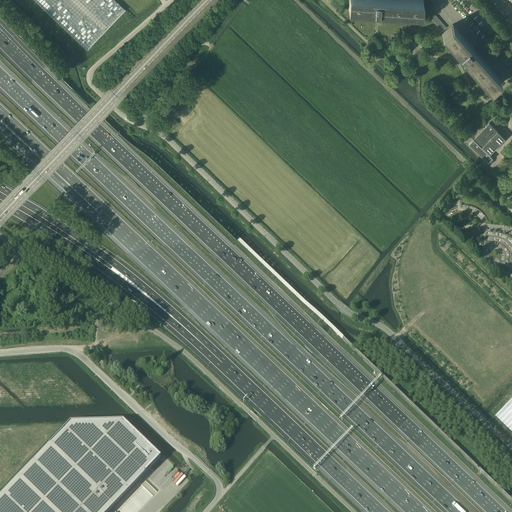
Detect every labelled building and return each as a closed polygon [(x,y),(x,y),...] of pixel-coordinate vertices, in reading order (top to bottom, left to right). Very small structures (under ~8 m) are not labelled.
[(125,9),(115,0),(34,0),(87,50),(125,9)] [(422,14),(423,0),(349,0),(348,9),(375,11),(375,9),(379,9),(379,11),(422,14)] [(501,79),(473,47),(474,47),(471,43),(470,44),(452,24),(441,34),(458,53),(460,52),(462,55),(461,57),(490,89),(501,79)] [(172,129),(178,123),(175,120),(169,126),(172,129)] [(505,138),(498,130),(490,122),(475,138),(483,146),(491,153),(505,138)] [(493,158),(473,139),(469,143),(488,162),(493,158)] [(511,341),(497,357),(511,370),(511,341)] [(511,399),(495,417),(511,433),(511,399)] [(70,424),(0,497),(0,511),(109,511),(160,460),(122,423),(70,424)]
